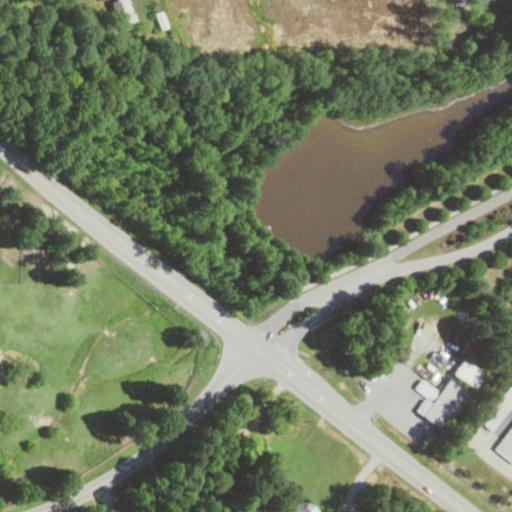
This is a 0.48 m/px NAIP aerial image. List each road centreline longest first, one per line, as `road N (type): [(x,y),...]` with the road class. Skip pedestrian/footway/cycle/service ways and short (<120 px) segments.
road 1 (secondary): [(470,511),(0,144)]
road 2 (residential): [(511,190),(280,313),(249,345)]
road 3 (residential): [(249,345),(287,333),(383,273),(451,256),(511,228)]
road 4 (residential): [(38,511),(144,453),(249,345)]
